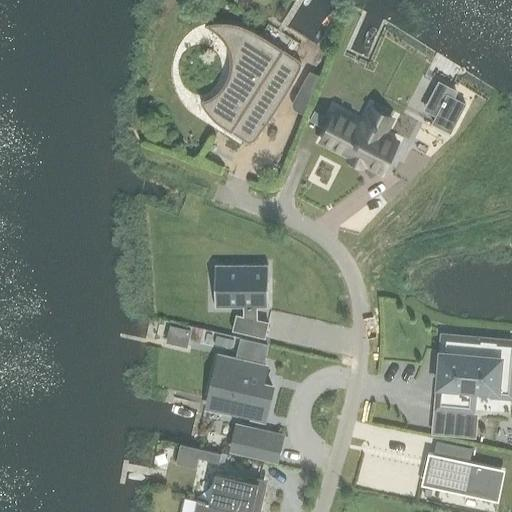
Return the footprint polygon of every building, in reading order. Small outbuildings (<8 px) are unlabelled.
[(201,101),(201,102),(202,105),(204,108),(207,113),(211,117),(214,120),(218,123),(222,126),(240,138),(244,141),(246,142),(248,143),(250,143),(252,143),(254,142),(255,141),(268,123),(276,112),(281,103),(287,95),(292,86),(297,77),(301,69),(302,65),(300,61),(298,60),(290,54),(284,50),(280,47),(273,43),(265,38),(261,35),(258,33),(252,30),(245,27),(238,25),(234,24),(227,23),(219,23),(214,23),(212,24),(209,24),(205,26),(205,27),(209,29),(221,37),(222,40),(226,45),(229,52),(230,58),(231,65),(230,72),(228,79),(225,85),(220,90),(218,93),(214,95),(201,101)] [(310,72),(296,98),(309,104),(319,77),(310,72)] [(436,115),(431,124),(451,134),(467,104),(455,98),(447,94),(436,115)] [(335,108),(318,143),(350,159),(370,168),(386,176),(403,140),(389,133),(391,128),(367,116),(364,121),(335,108)] [(315,111),(310,121),(321,127),(326,117),(315,111)] [(216,266),(217,306),(243,306),(257,306),(267,305),(266,266),(216,266)] [(237,317),(234,330),(264,337),(267,324),(258,322),(243,318),(237,317)] [(191,331),(171,326),(167,343),(187,348),(191,331)] [(442,353),(439,387),(445,388),(443,409),(473,412),(475,390),(498,393),(503,342),(449,337),(448,354),(442,353)] [(241,339),(236,361),(264,367),(269,345),(241,339)] [(226,358),(216,399),(234,403),(232,414),(250,418),(252,412),(266,415),(272,387),(262,384),(266,367),(264,367),(236,361),(226,358)] [(237,425),(234,438),(258,443),(260,430),(237,425)] [(180,445),(176,464),(195,469),(197,461),(200,449),(180,445)] [(461,445),(459,455),(472,458),(474,448),(461,445)] [(432,464),(428,483),(463,490),(462,494),(499,502),(499,498),(495,497),(501,473),(470,466),(471,463),(430,454),(428,463),(432,464)] [(194,511),(260,511),(263,499),(260,498),(263,483),(223,474),(221,485),(217,485),(213,503),(197,500),(194,511)]
